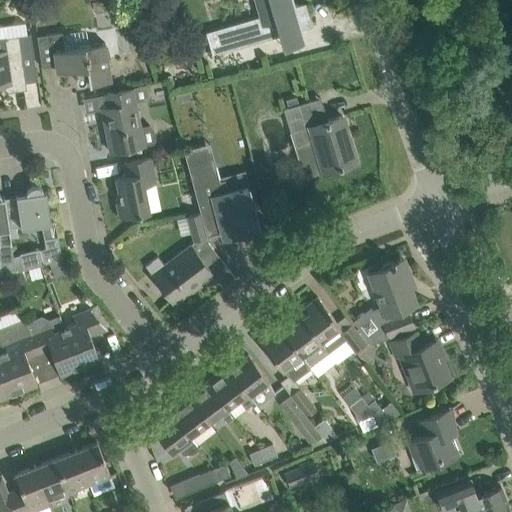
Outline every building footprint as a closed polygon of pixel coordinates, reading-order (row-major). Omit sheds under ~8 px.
[(40,0),(31,0),(33,9),(41,8),(40,0)] [(212,55),(280,35),(303,28),(312,26),(305,3),(293,6),(290,0),(253,0),(258,16),(205,32),(212,55)] [(74,69),(75,76),(75,77),(75,78),(75,79),(75,80),(76,81),(77,82),(78,83),(79,83),(80,83),(81,83),(82,83),(83,83),(84,82),(85,81),(85,80),(86,79),(86,78),(87,78),(88,84),(111,81),(108,61),(105,43),(89,45),(64,49),(61,32),(36,36),(41,68),(55,66),(56,72),(74,69)] [(21,56),(33,55),(30,34),(26,35),(0,38),(0,85),(3,85),(4,92),(26,89),(25,82),(23,69),(21,56)] [(110,152),(129,148),(153,143),(154,138),(153,129),(149,125),(139,127),(132,88),(106,93),(109,106),(101,108),(101,109),(105,108),(108,120),(104,121),(110,152)] [(283,109),(295,149),(302,178),(323,172),(356,162),(355,160),(352,161),(343,133),(347,132),(342,116),(305,127),(298,104),(283,109)] [(183,150),(200,212),(206,236),(232,229),(234,236),(258,230),(250,201),(254,200),(253,196),(249,196),(247,186),(227,191),(224,180),(219,181),(209,143),(183,150)] [(119,218),(139,214),(149,212),(144,186),(155,183),(150,157),(123,162),(126,175),(115,178),(120,201),(116,201),(119,218)] [(42,263),(62,259),(54,220),(50,221),(46,191),(43,192),(42,191),(41,189),(40,188),(39,187),(37,187),(36,186),(34,186),(33,186),(31,187),(30,187),(29,188),(27,189),(27,191),(26,192),(25,194),(25,195),(25,197),(17,198),(17,196),(16,196),(16,198),(4,200),(8,228),(20,226),(40,223),(43,239),(46,239),(48,247),(39,249),(39,248),(19,253),(19,254),(12,256),(15,271),(20,270),(42,263)] [(0,274),(6,273),(15,271),(12,256),(8,228),(4,200),(4,197),(1,198),(1,197),(0,195),(0,274)] [(186,216),(193,241),(206,238),(206,236),(200,212),(186,216)] [(145,266),(155,279),(174,305),(194,290),(191,286),(210,271),(198,255),(190,245),(180,253),(164,264),(158,257),(145,266)] [(352,321),(358,327),(359,329),(356,332),(365,344),(367,345),(370,344),(389,336),(389,335),(394,333),(413,326),(407,312),(405,313),(404,309),(416,304),(406,280),(411,278),(403,260),(394,263),(393,261),(388,263),(389,265),(368,273),(376,292),(381,305),(372,309),(370,306),(352,321)] [(23,282),(20,270),(15,271),(6,273),(10,286),(23,282)] [(365,344),(356,332),(350,323),(340,331),(338,328),(340,326),(317,296),(304,306),(308,312),(302,317),(328,352),(346,339),(355,351),(365,344)] [(75,323),(64,327),(79,367),(99,359),(90,336),(107,329),(90,308),(72,316),(75,323)] [(59,375),(79,367),(64,327),(59,316),(49,320),(41,317),(26,322),(39,355),(50,351),(59,375)] [(309,366),(328,352),(302,317),(283,331),(309,366)] [(27,360),(39,355),(26,322),(25,322),(24,318),(0,327),(0,348),(17,391),(36,383),(27,360)] [(281,371),(292,381),(309,369),(308,367),(309,366),(283,331),(276,336),(272,331),(259,340),(271,356),(281,371)] [(417,390),(431,385),(449,377),(442,358),(438,360),(431,342),(421,346),(416,331),(397,339),(389,342),(395,357),(403,354),(417,390)] [(0,397),(17,391),(0,348),(0,397)] [(268,381),(260,370),(248,354),(239,360),(237,357),(226,366),(248,396),(253,402),(254,402),(257,406),(275,393),(268,381)] [(253,402),(248,396),(226,366),(206,380),(227,407),(238,399),(245,408),(253,402)] [(206,380),(187,394),(208,421),(218,414),(226,423),(234,417),(206,380)] [(299,387),(290,394),(304,414),(305,415),(315,407),(300,387),(299,387)] [(168,409),(189,436),(208,421),(187,394),(168,409)] [(377,425),(375,421),(368,406),(367,404),(367,405),(361,397),(349,406),(354,413),(362,431),(377,425)] [(377,425),(390,419),(374,399),(367,404),(368,406),(375,421),(377,425)] [(460,403),(441,410),(415,421),(421,435),(407,441),(412,454),(411,455),(417,471),(439,463),(458,455),(456,450),(458,449),(448,426),(452,424),(446,410),(460,404),(460,403)] [(189,436),(168,409),(158,417),(160,420),(151,427),(171,454),(178,448),(183,454),(193,453),(199,449),(189,436)] [(304,414),(294,421),(309,442),(310,441),(311,446),(324,441),(322,436),(305,415),(304,414)] [(97,442),(76,450),(89,483),(110,475),(97,442)] [(277,455),(272,443),(260,448),(265,460),(277,455)] [(254,465),(265,460),(260,448),(249,453),(254,465)] [(76,450),(55,458),(68,491),(89,483),(76,450)] [(68,491),(55,458),(35,466),(48,499),(68,491)] [(218,480),(230,475),(225,463),(213,468),(218,480)] [(32,511),(50,505),(48,499),(35,466),(18,472),(14,474),(19,488),(20,488),(29,511),(32,511)] [(304,482),(301,474),(298,466),(283,472),(289,488),(304,482)] [(195,490),(218,480),(213,468),(190,478),(195,490)] [(490,511),(508,505),(500,486),(475,495),(469,480),(436,493),(442,509),(455,504),(456,507),(455,511),(490,511)] [(15,511),(29,511),(20,488),(19,488),(8,492),(15,511)] [(232,511),(224,491),(194,503),(197,511),(232,511)] [(15,511),(8,492),(0,495),(0,506),(2,511),(15,511)]
